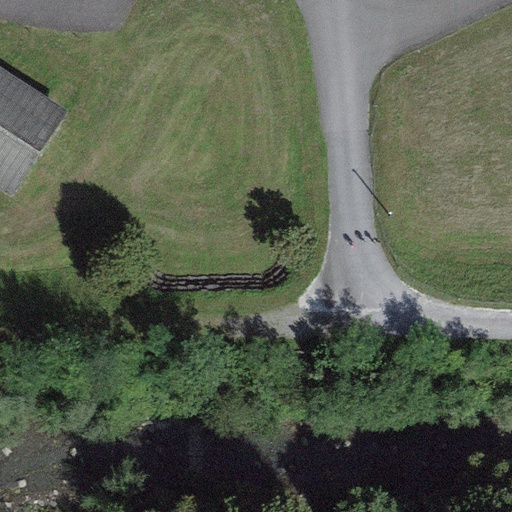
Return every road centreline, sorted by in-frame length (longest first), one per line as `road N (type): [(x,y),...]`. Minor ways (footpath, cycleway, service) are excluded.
road 1 (track): [(511,316),(377,310),(312,0)]
road 2 (track): [(0,349),(277,333),(377,310)]
